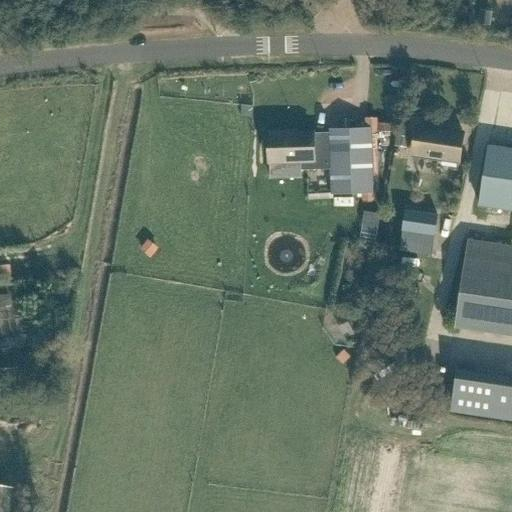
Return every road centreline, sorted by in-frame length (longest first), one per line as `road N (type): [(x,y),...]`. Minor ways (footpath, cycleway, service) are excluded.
road 1 (unclassified): [(0,67),(105,54),(349,44),(511,61)]
road 2 (track): [(127,53),(85,316),(47,465),(46,511)]
road 3 (track): [(105,54),(75,232),(53,248),(0,257)]
